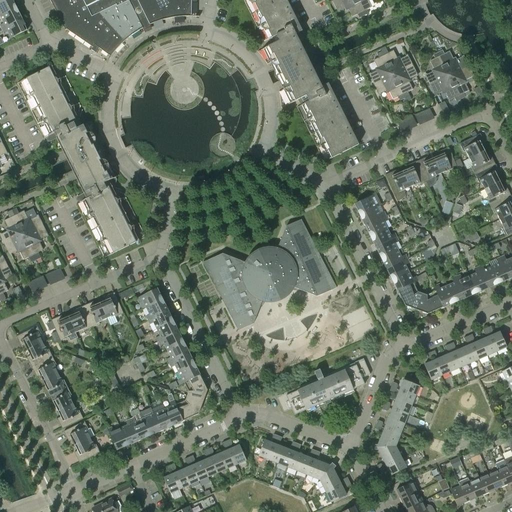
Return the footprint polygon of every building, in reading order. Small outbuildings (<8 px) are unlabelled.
[(11,0),(6,0),(0,3),(0,16),(16,9),(11,0)] [(82,0),(49,0),(65,31),(66,30),(92,48),(91,50),(95,53),(98,48),(110,57),(107,60),(105,63),(106,64),(106,62),(109,58),(110,57),(113,54),(114,52),(116,49),(120,46),(121,44),(123,42),(127,39),(129,37),(132,35),(135,33),(137,32),(140,30),(142,29),(137,19),(134,19),(132,17),(131,13),(130,10),(131,8),(132,8),(128,1),(117,7),(116,5),(91,17),(82,0)] [(82,0),(91,17),(116,5),(117,7),(128,1),(132,8),(131,8),(130,10),(131,13),(132,17),(134,19),(137,19),(142,29),(146,27),(149,25),(144,15),(145,15),(146,13),(146,10),(144,7),(142,5),(139,4),(136,0),(82,0)] [(136,0),(139,4),(142,5),(144,7),(146,10),(146,13),(145,15),(144,15),(149,25),(153,24),(157,22),(161,21),(166,20),(169,19),(174,18),(177,18),(182,17),(186,17),(190,17),(194,17),(198,18),(199,17),(194,17),(191,16),(191,0),(136,0)] [(242,0),(264,42),(270,39),(272,45),(257,52),(259,55),(261,57),(263,60),(265,62),(267,65),(270,64),(271,67),(274,73),(274,74),(274,75),(274,76),(274,77),(275,78),(275,79),(276,80),(277,80),(278,81),(282,89),(283,90),(278,92),(279,96),(279,99),(280,102),(280,106),(281,109),(300,99),(302,105),(296,108),(323,163),(338,155),(341,155),(342,153),(358,145),(351,131),(348,132),(326,86),(328,85),(328,84),(321,87),(315,75),(315,74),(304,52),(301,47),(295,35),(302,31),(301,30),(298,32),(282,0),(242,0)] [(363,16),(355,0),(337,0),(332,3),(336,10),(337,9),(339,12),(344,9),(348,10),(351,18),(357,15),(358,19),(363,16)] [(355,0),(363,16),(368,14),(366,10),(371,8),(368,0),(367,0),(355,0)] [(0,16),(0,17),(3,24),(0,25),(0,26),(1,30),(21,20),(16,9),(0,16)] [(503,13),(509,25),(511,23),(511,15),(510,10),(503,13)] [(27,31),(21,20),(1,30),(3,34),(7,32),(11,39),(27,31)] [(393,51),(388,54),(385,47),(380,50),(381,52),(393,76),(412,66),(409,59),(407,59),(406,57),(400,60),(397,59),(393,51)] [(442,51),(437,53),(449,76),(468,67),(465,60),(463,60),(462,58),(456,60),(453,59),(449,52),(444,54),(442,51)] [(376,55),(378,58),(373,61),(377,68),(376,72),(370,75),(371,77),(369,78),(373,85),(393,76),(381,52),(376,55)] [(432,55),(434,59),(429,62),(433,69),(432,73),(426,75),(427,78),(426,79),(429,86),(449,76),(437,53),(432,55)] [(86,125),(85,123),(79,121),(79,120),(82,111),(58,63),(17,84),(44,138),(53,134),(56,139),(64,155),(74,177),(83,194),(86,199),(77,204),(104,259),(145,238),(122,191),(112,187),(114,181),(113,179),(118,176),(115,177),(108,164),(109,164),(108,164),(107,161),(104,155),(104,154),(104,153),(104,152),(103,151),(103,150),(103,149),(102,148),(101,148),(100,147),(99,146),(96,140),(95,138),(96,137),(95,137),(88,124),(91,123),(91,122),(86,125)] [(412,66),(393,76),(404,99),(409,97),(407,93),(412,90),(409,83),(410,79),(416,77),(414,74),(416,73),(412,66)] [(468,67),(449,76),(460,100),(465,97),(463,94),(468,91),(465,84),(466,80),(472,77),(470,75),(472,74),(468,67)] [(393,76),(373,85),(377,92),(378,92),(380,94),(385,91),(389,93),(392,100),(398,98),(399,101),(404,99),(393,76)] [(449,76),(429,86),(433,93),(434,93),(436,95),(441,92),(445,93),(448,101),(454,98),(456,102),(460,100),(449,76)] [(431,108),(399,121),(404,132),(435,119),(431,108)] [(484,152),(479,142),(483,140),(480,134),(459,145),(463,153),(465,152),(469,159),(484,152)] [(433,158),(440,174),(448,171),(449,173),(457,169),(448,148),(442,151),(443,154),(439,156),(433,158)] [(484,152),(469,159),(473,167),(470,168),(474,176),(495,165),(492,160),(489,161),(484,152)] [(422,159),(416,162),(425,183),(428,190),(433,188),(434,188),(435,187),(435,186),(436,185),(436,184),(436,183),(437,182),(436,181),(436,180),(435,177),(440,174),(433,158),(423,163),(422,159)] [(407,170),(402,172),(409,188),(419,183),(420,186),(425,183),(416,162),(410,164),(412,168),(407,170)] [(498,171),(495,165),(474,176),(478,183),(480,182),(484,190),(499,182),(495,172),(498,171)] [(402,172),(392,176),(391,173),(384,176),(397,204),(401,202),(402,201),(403,201),(404,200),(405,199),(405,198),(405,197),(405,196),(405,195),(405,194),(403,190),(409,188),(402,172)] [(499,182),(484,190),(488,197),(486,199),(489,206),(510,196),(507,190),(504,192),(499,182)] [(387,202),(392,200),(389,193),(383,196),(387,202)] [(374,195),(370,197),(354,205),(359,216),(376,208),(376,209),(381,207),(374,195)] [(511,201),(511,199),(510,196),(489,206),(493,214),(495,213),(499,220),(511,214),(511,207),(510,203),(511,201)] [(376,208),(359,216),(365,227),(385,217),(383,213),(379,215),(376,209),(376,208)] [(16,209),(11,211),(23,236),(43,226),(39,219),(38,220),(36,217),(30,220),(27,219),(23,211),(18,214),(16,209)] [(6,213),(9,219),(4,221),(7,229),(6,232),(0,235),(2,238),(0,238),(4,246),(23,236),(11,211),(6,213)] [(511,214),(499,220),(503,228),(501,229),(505,237),(511,233),(511,214)] [(387,220),(385,217),(365,227),(370,237),(386,229),(383,223),(387,220)] [(259,254),(258,254),(280,297),(282,296),(285,294),(288,291),(289,289),(291,287),(316,297),(331,290),(317,257),(319,256),(317,252),(315,253),(301,220),(286,227),(276,252),(272,252),(269,251),(266,252),(262,253),(259,254)] [(43,226),(23,236),(36,261),(40,258),(38,253),(43,251),(39,243),(40,240),(46,237),(45,234),(46,233),(43,226)] [(386,229),(370,237),(376,248),(396,238),(394,234),(390,236),(386,229)] [(36,261),(23,236),(4,246),(7,253),(9,252),(10,255),(16,252),(19,253),(23,260),(28,258),(31,263),(36,261)] [(398,242),(396,238),(376,248),(381,259),(397,251),(394,244),(398,242)] [(397,251),(381,259),(386,270),(407,259),(405,255),(400,258),(397,251)] [(280,297),(258,254),(256,255),(254,257),(252,259),(250,261),(249,263),(248,265),(222,255),(207,261),(222,294),(219,295),(221,299),(223,298),(238,331),(253,325),(263,299),(266,300),(270,300),(274,299),(278,298),(280,297)] [(504,256),(500,258),(509,279),(511,277),(511,258),(506,261),(504,256)] [(496,260),(497,264),(491,267),(498,284),(509,279),(500,258),(496,260)] [(407,259),(386,270),(392,280),(408,272),(404,266),(409,263),(407,259)] [(498,284),(491,267),(484,270),(482,266),(478,268),(487,289),(498,284)] [(11,274),(7,267),(0,270),(0,301),(5,299),(2,294),(7,291),(4,284),(5,280),(11,278),(9,275),(11,274)] [(52,285),(67,279),(63,268),(48,274),(52,285)] [(487,289),(478,268),(474,270),(475,274),(469,277),(476,293),(487,289)] [(411,279),(408,272),(392,280),(397,291),(413,283),(417,281),(415,277),(411,279)] [(46,276),(30,281),(34,292),(49,287),(46,276)] [(460,276),(456,277),(465,298),(476,293),(469,277),(462,280),(460,276)] [(453,283),(447,286),(454,303),(465,298),(456,277),(452,279),(453,283)] [(418,292),(413,283),(397,291),(405,307),(416,311),(422,294),(418,292)] [(447,286),(440,290),(438,285),(433,287),(435,291),(442,308),(454,303),(447,286)] [(133,295),(131,289),(118,295),(120,300),(133,295)] [(156,289),(140,297),(136,299),(138,303),(142,301),(146,308),(162,300),(156,289)] [(422,294),(416,311),(427,315),(442,308),(435,291),(426,295),(422,294)] [(116,315),(114,316),(115,318),(123,314),(114,293),(108,296),(109,299),(116,315)] [(116,315),(109,299),(99,303),(106,319),(114,316),(116,315)] [(146,308),(149,315),(145,317),(147,321),(167,311),(162,300),(146,308)] [(88,304),(82,307),(92,328),(99,325),(98,322),(106,319),(99,303),(89,308),(88,304)] [(92,328),(82,307),(77,309),(78,313),(85,328),(83,329),(84,332),(92,328)] [(172,322),(167,311),(147,321),(149,325),(153,323),(156,330),(172,322)] [(78,313),(68,317),(75,333),(83,329),(85,328),(78,313)] [(68,317),(58,321),(57,318),(51,321),(60,342),(68,338),(67,336),(75,333),(68,317)] [(156,330),(160,336),(156,338),(158,342),(178,332),(172,322),(156,330)] [(37,334),(38,336),(41,335),(37,327),(16,337),(19,343),(22,341),(37,334)] [(143,336),(140,329),(135,332),(139,339),(143,336)] [(183,343),(178,332),(158,342),(160,346),(164,344),(167,351),(183,343)] [(499,332),(490,337),(496,352),(506,348),(499,332)] [(37,334),(22,341),(27,351),(42,343),(38,336),(37,334)] [(496,352),(490,337),(480,341),(487,356),(496,352)] [(487,356),(480,341),(471,345),(478,360),(487,356)] [(42,343),(27,351),(32,361),(28,362),(31,368),(52,358),(48,350),(46,351),(42,343)] [(167,351),(170,358),(166,360),(168,364),(188,354),(183,343),(167,351)] [(138,347),(136,353),(135,354),(144,349),(142,345),(138,347)] [(471,345),(461,349),(468,364),(478,360),(471,345)] [(461,349),(452,353),(459,368),(468,364),(461,349)] [(459,368),(452,353),(443,357),(449,373),(459,368)] [(188,354),(168,364),(170,368),(174,366),(178,373),(194,365),(188,354)] [(449,373),(443,357),(433,361),(440,377),(449,373)] [(56,365),(52,358),(31,368),(34,373),(37,372),(53,364),(54,366),(56,365)] [(285,393),(276,397),(283,413),(291,409),(294,416),(305,411),(306,414),(319,408),(318,406),(340,397),(341,399),(354,393),(352,390),(364,385),(361,379),(370,375),(363,359),(353,363),(355,366),(287,396),(285,393)] [(440,377),(433,361),(424,365),(430,381),(440,377)] [(57,374),(54,366),(53,364),(37,372),(42,382),(57,374)] [(178,373),(181,379),(177,381),(179,386),(183,383),(199,375),(194,365),(178,373)] [(511,366),(502,372),(507,382),(511,379),(511,366)] [(323,378),(319,370),(314,372),(317,380),(323,378)] [(57,374),(42,382),(47,391),(44,393),(46,398),(67,388),(63,380),(61,381),(57,374)] [(207,391),(199,375),(183,383),(188,392),(186,397),(202,403),(207,391)] [(112,385),(117,383),(114,376),(109,378),(112,385)] [(403,380),(399,390),(415,396),(419,386),(403,380)] [(71,396),(67,388),(46,398),(49,404),(52,402),(68,395),(69,397),(71,396)] [(415,396),(399,390),(395,400),(411,406),(415,396)] [(68,395),(52,402),(57,412),(73,405),(69,397),(68,395)] [(185,401),(176,405),(175,405),(182,422),(198,415),(202,403),(186,397),(185,401)] [(411,406),(395,400),(391,409),(407,416),(411,406)] [(171,407),(164,410),(171,426),(182,422),(175,405),(176,405),(174,401),(169,403),(171,407)] [(76,412),(73,405),(57,412),(62,422),(59,423),(62,429),(83,419),(79,411),(76,412)] [(164,410),(157,413),(155,409),(151,411),(160,431),(171,426),(164,410)] [(407,416),(391,409),(388,419),(404,425),(407,416)] [(160,431),(151,411),(147,413),(149,416),(142,419),(149,436),(160,431)] [(133,419),(129,420),(138,441),(149,436),(142,419),(140,414),(132,417),(133,419)] [(404,425),(388,419),(384,428),(400,434),(404,425)] [(138,441),(129,420),(125,422),(127,426),(120,429),(127,445),(138,441)] [(85,429),(86,431),(88,430),(84,422),(63,432),(66,438),(69,436),(85,429)] [(120,429),(113,432),(111,428),(107,430),(116,450),(127,445),(120,429)] [(400,434),(384,428),(380,437),(396,444),(400,434)] [(85,429),(69,436),(74,446),(89,438),(86,431),(85,429)] [(396,444),(380,437),(377,445),(373,445),(373,448),(395,447),(396,444)] [(89,438),(74,446),(79,456),(76,457),(79,463),(99,453),(95,445),(93,446),(89,438)] [(268,460),(274,444),(264,441),(258,456),(268,460)] [(284,448),(274,444),(268,460),(277,464),(284,448)] [(239,445),(229,449),(236,465),(246,461),(239,445)] [(396,450),(395,447),(373,448),(374,450),(377,450),(381,458),(396,450)] [(293,452),(284,448),(277,464),(287,468),(293,452)] [(229,449),(220,453),(227,469),(236,465),(229,449)] [(401,459),(396,450),(381,458),(386,467),(401,459)] [(302,456),(293,452),(287,468),(296,471),(302,456)] [(220,453),(211,458),(217,473),(227,469),(220,453)] [(302,456),(296,471),(306,475),(312,459),(302,456)] [(217,473),(211,458),(201,461),(208,477),(217,473)] [(312,459),(306,475),(315,479),(322,463),(312,459)] [(401,459),(386,467),(390,476),(406,468),(401,459)] [(511,482),(511,479),(505,464),(503,460),(494,464),(497,470),(504,486),(511,482)] [(201,461),(192,466),(199,481),(208,477),(201,461)] [(322,463),(315,479),(319,480),(333,465),(331,463),(329,466),(322,463)] [(335,467),(333,465),(319,480),(321,484),(336,477),(333,469),(335,467)] [(192,466),(183,470),(189,485),(199,481),(192,466)] [(189,485),(183,470),(173,474),(180,489),(189,485)] [(497,470),(487,474),(494,490),(504,486),(497,470)] [(180,489),(173,474),(163,478),(170,494),(180,489)] [(485,494),(478,478),(476,474),(472,476),(474,480),(469,482),(475,498),(485,494)] [(494,490),(487,474),(478,478),(485,494),(494,490)] [(341,486),(336,477),(321,484),(325,493),(341,486)] [(475,498),(469,482),(467,479),(458,483),(459,486),(466,502),(475,498)] [(412,482),(400,488),(395,491),(400,501),(417,492),(412,482)] [(129,484),(116,491),(119,497),(132,491),(129,484)] [(341,486),(325,493),(330,503),(345,495),(341,486)] [(466,502),(459,486),(449,491),(456,506),(466,502)] [(422,502),(417,492),(400,501),(405,510),(422,502)] [(117,511),(111,499),(92,509),(93,511),(117,511)] [(424,506),(422,502),(405,510),(406,511),(434,511),(432,508),(432,507),(431,506),(430,506),(429,506),(427,505),(426,505),(425,506),(424,506)]
